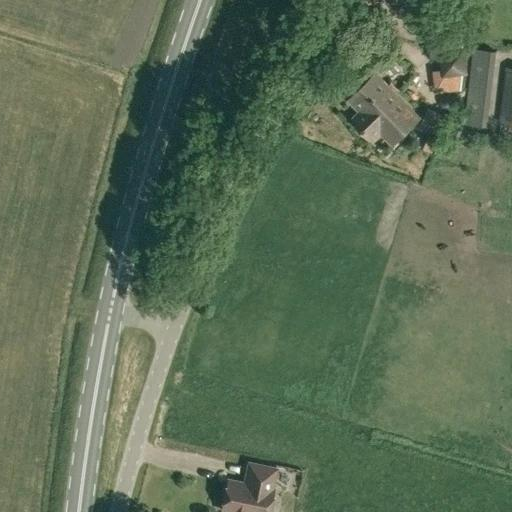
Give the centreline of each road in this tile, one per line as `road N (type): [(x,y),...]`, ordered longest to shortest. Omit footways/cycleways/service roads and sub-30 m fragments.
road 1 (unclassified): [(168,340),(264,143),(346,0)]
road 2 (secondary): [(108,314),(202,0)]
road 3 (secondary): [(79,511),(108,314)]
road 4 (unclassified): [(126,511),(168,340)]
